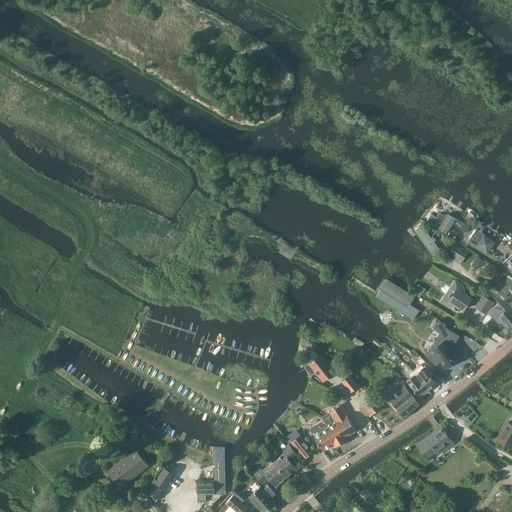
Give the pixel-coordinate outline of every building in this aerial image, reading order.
[(431,214),(426,221),(435,226),(439,229),(446,233),(452,224),(466,233),(469,228),(465,226),(465,225),(448,214),(444,216),(439,213),(436,218),(431,214)] [(481,223),(476,220),(472,227),(476,230),(481,223)] [(420,226),(417,228),(413,231),(433,256),(440,251),(420,226)] [(484,236),(477,246),(487,252),(493,243),(484,236)] [(462,260),(467,252),(454,244),(449,252),(462,260)] [(477,270),(483,261),(477,257),(471,266),(477,270)] [(506,259),(502,263),(511,269),(511,260),(511,263),(506,259)] [(511,279),(509,277),(496,290),(503,298),(511,289),(511,279)] [(414,297),(385,279),(378,289),(407,307),(414,297)] [(446,293),(441,301),(448,306),(451,302),(463,310),(471,298),(460,290),(463,285),(456,280),(450,287),(451,290),(448,293),(446,293)] [(483,295),(481,299),(491,306),(493,302),(483,295)] [(505,311),(498,303),(488,313),(484,316),(488,320),(492,316),(495,320),(498,318),(511,334),(511,333),(511,317),(509,313),(508,314),(506,311),(505,311)] [(440,333),(426,356),(428,358),(436,366),(441,362),(446,368),(459,359),(452,349),(460,336),(456,333),(445,326),(446,324),(439,320),(433,329),(440,333)] [(314,350),(306,356),(311,362),(308,364),(323,382),(336,372),(321,354),(318,356),(314,350)] [(419,397),(428,390),(415,374),(406,362),(401,366),(410,378),(406,381),(410,385),(410,386),(419,397)] [(423,375),(419,371),(415,374),(428,390),(436,384),(427,372),(423,375)] [(350,393),(359,386),(350,375),(341,382),(350,393)] [(403,416),(419,404),(402,383),(394,390),(395,392),(396,395),(390,400),(403,416)] [(367,397),(371,394),(367,388),(362,391),(367,397)] [(367,419),(381,408),(373,398),(359,409),(367,419)] [(337,448),(342,445),(347,442),(346,440),(347,440),(345,437),(356,430),(341,405),(322,417),(323,420),(331,432),(328,434),(333,444),(335,447),(336,446),(337,448)] [(323,451),(333,444),(328,434),(331,432),(323,420),(309,429),(323,451)] [(511,425),(507,423),(497,440),(511,448),(511,425)] [(441,439),(436,433),(424,442),(426,443),(419,448),(426,457),(439,448),(442,452),(453,443),(447,435),(441,439)] [(304,460),(314,452),(300,435),(290,443),(304,460)] [(285,477),(296,468),(290,461),(297,455),(288,444),(283,448),(286,452),(273,462),(285,477)] [(216,447),(216,479),(226,479),(226,446),(216,447)] [(121,486),(147,465),(135,450),(109,471),(121,486)] [(173,464),(177,458),(171,453),(167,460),(173,464)] [(285,477),(273,462),(260,472),(257,469),(252,473),(261,484),(268,478),(274,486),(285,477)] [(155,502),(174,474),(166,465),(156,480),(154,479),(149,486),(151,487),(147,493),(155,502)] [(196,495),(214,495),(213,481),(196,481),(196,495)] [(261,511),(263,511),(275,502),(266,492),(260,486),(248,498),(253,503),(261,511)] [(241,503),(247,497),(236,487),(230,494),(241,503)] [(251,511),(233,496),(226,504),(234,511),(251,511)]
